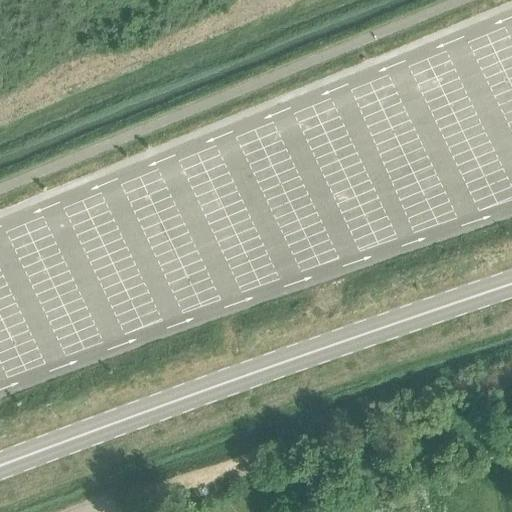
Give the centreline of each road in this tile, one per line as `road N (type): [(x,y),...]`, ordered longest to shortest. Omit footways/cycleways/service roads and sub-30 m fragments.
road 1 (tertiary): [(0,466),(511,284)]
road 2 (unknown): [(0,132),(321,0)]
